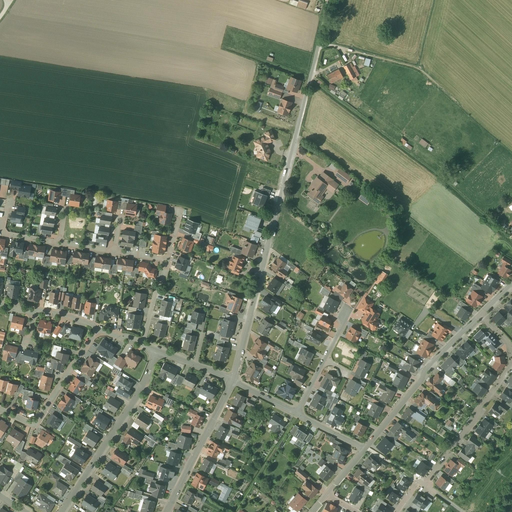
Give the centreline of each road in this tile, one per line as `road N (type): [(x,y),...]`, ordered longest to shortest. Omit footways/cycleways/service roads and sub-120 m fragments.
road 1 (residential): [(327,0),(231,382)]
road 2 (residential): [(480,314),(509,343),(510,365),(423,483)]
road 3 (residential): [(158,348),(139,394),(62,511)]
road 4 (residential): [(480,314),(364,448)]
road 5 (residential): [(0,407),(38,419),(99,327)]
road 6 (residential): [(231,382),(165,511)]
